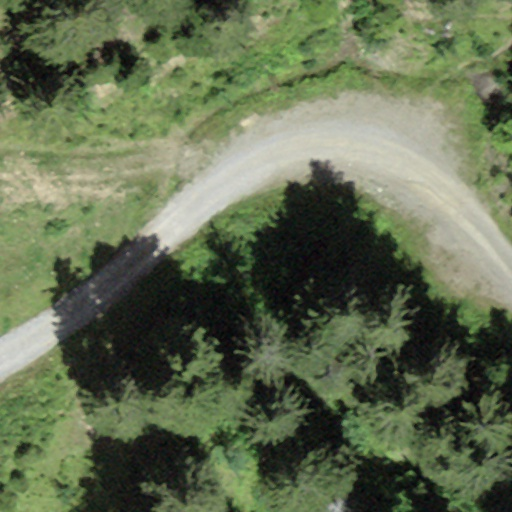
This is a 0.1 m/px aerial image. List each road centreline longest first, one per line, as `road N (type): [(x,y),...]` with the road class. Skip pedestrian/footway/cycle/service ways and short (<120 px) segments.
road 1 (track): [(511,256),(471,188),(436,164),(395,148),(303,149),(265,163),(143,270),(0,363)]
road 2 (track): [(237,183),(0,175)]
